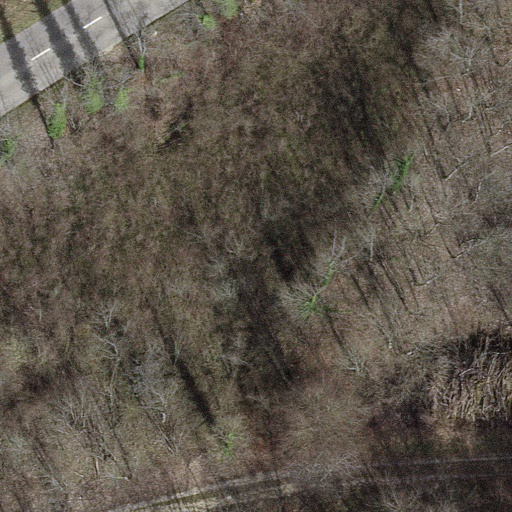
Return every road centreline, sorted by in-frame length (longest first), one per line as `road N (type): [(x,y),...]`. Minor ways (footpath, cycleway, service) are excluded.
road 1 (track): [(511,478),(242,511)]
road 2 (secondary): [(150,0),(0,82)]
